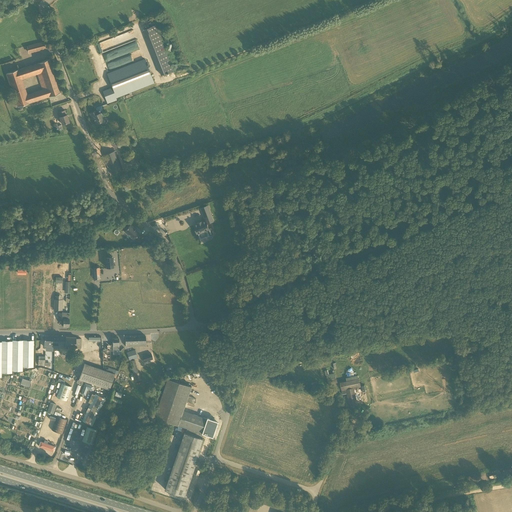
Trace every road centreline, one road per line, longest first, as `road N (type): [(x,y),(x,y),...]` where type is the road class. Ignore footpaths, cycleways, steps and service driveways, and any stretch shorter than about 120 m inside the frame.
road 1 (unclassified): [(194,326),(168,244),(107,186),(46,26),(47,0)]
road 2 (track): [(194,326),(511,191)]
road 3 (unclassified): [(0,332),(194,326)]
road 4 (unclassified): [(177,511),(0,455)]
road 5 (track): [(368,511),(511,484)]
road 6 (primary): [(136,511),(0,469)]
road 7 (unclassified): [(214,457),(229,407),(194,326)]
road 8 (unclassified): [(214,457),(316,492),(313,511)]
